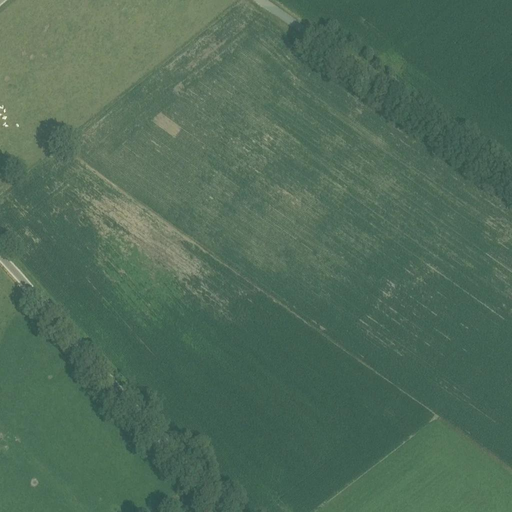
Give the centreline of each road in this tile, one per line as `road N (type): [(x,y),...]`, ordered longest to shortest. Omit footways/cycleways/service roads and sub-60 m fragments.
road 1 (unclassified): [(219,511),(0,255)]
road 2 (unclassified): [(511,171),(262,0)]
